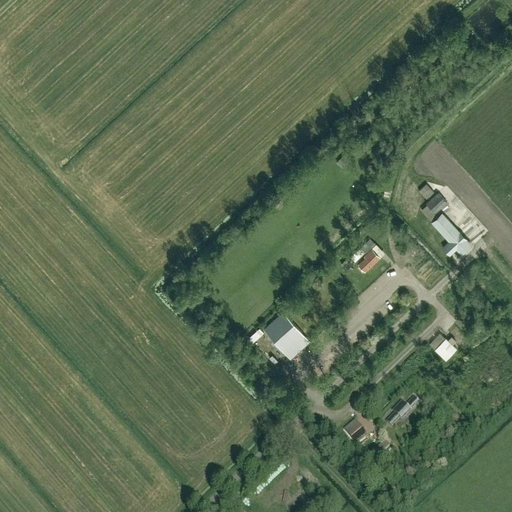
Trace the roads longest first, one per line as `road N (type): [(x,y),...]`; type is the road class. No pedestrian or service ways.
road 1 (unclassified): [(199,511),(453,273)]
road 2 (track): [(405,276),(391,225),(409,159),(511,59)]
